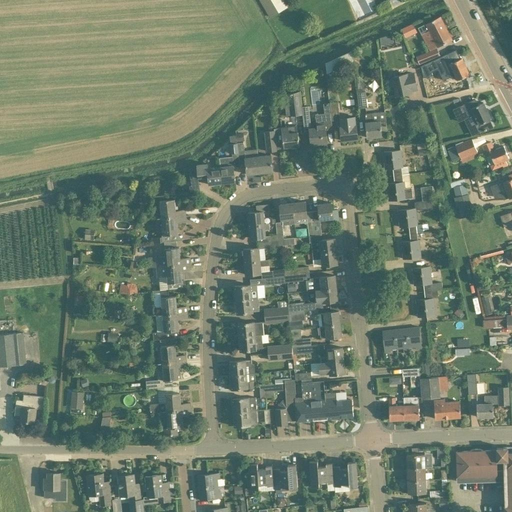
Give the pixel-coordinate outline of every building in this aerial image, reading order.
[(260,0),(270,17),(286,7),(282,0),(260,0)] [(438,47),(452,39),(440,16),(426,24),(418,27),(430,51),(438,47)] [(403,27),(407,36),(419,31),(415,22),(403,27)] [(382,45),(394,43),(393,34),(380,37),(382,45)] [(367,59),(377,57),(374,44),(365,46),(367,59)] [(340,56),(341,67),(352,62),(354,62),(352,52),(350,51),(340,56)] [(433,59),(430,51),(416,57),(420,65),(433,59)] [(470,74),(462,58),(445,66),(441,57),(431,61),(441,81),(455,75),(457,80),(470,74)] [(392,77),(397,96),(406,94),(406,92),(410,91),(410,93),(411,92),(411,91),(417,89),(414,73),(407,75),(407,74),(392,77)] [(302,107),(302,105),(300,90),(298,83),(292,85),(293,91),(293,92),(288,94),(290,116),(303,115),(302,107)] [(358,111),(355,88),(347,89),(350,112),(358,111)] [(356,89),(357,92),(359,109),(368,107),(366,90),(365,91),(364,88),(358,88),(356,89)] [(371,92),(372,108),(380,107),(379,91),(371,92)] [(490,120),(491,119),(484,103),(478,106),(475,99),(460,106),(466,118),(464,119),(472,136),(482,132),(483,133),(493,128),(490,120)] [(317,128),(310,129),(311,144),(327,142),(326,130),(332,129),(331,120),(329,102),(323,103),(325,113),(316,114),(317,128)] [(338,102),(329,102),(331,120),(339,119),(338,102)] [(365,122),(367,137),(382,136),(381,130),(387,129),(386,120),(386,117),(385,112),(371,113),(365,114),(366,122),(365,122)] [(340,127),(342,140),(358,139),(356,124),(355,116),(340,118),(340,127)] [(289,127),(281,128),(275,128),(277,150),(284,149),(284,147),(300,146),(298,132),(297,126),(289,127)] [(277,150),(275,128),(274,128),(274,130),(265,131),(266,151),(277,150)] [(244,133),(236,134),(236,135),(237,142),(245,141),(244,133)] [(477,152),(472,139),(455,146),(456,147),(460,157),(461,159),(477,152)] [(495,164),(509,158),(507,152),(508,151),(507,148),(505,147),(504,146),(494,149),(491,142),(482,145),(487,156),(491,154),(495,164)] [(460,157),(456,147),(448,151),(452,160),(460,157)] [(390,175),(390,176),(403,174),(409,174),(408,166),(402,167),(401,150),(384,152),(386,169),(393,168),(394,175),(390,175)] [(271,155),(258,157),(260,172),(273,171),(271,155)] [(233,165),(232,158),(232,156),(219,157),(220,167),(222,183),(235,181),(233,165)] [(247,174),(260,172),(258,157),(245,158),(247,174)] [(220,167),(208,168),(208,163),(196,164),(198,178),(208,177),(209,184),(210,184),(222,183),(220,167)] [(511,173),(510,175),(508,175),(510,180),(498,184),(502,195),(507,193),(509,199),(511,197),(511,173)] [(411,187),(405,188),(403,174),(390,176),(394,176),(395,182),(387,183),(389,200),(406,199),(406,198),(413,197),(411,187)] [(465,184),(454,187),(456,197),(468,194),(466,184),(465,184)] [(422,201),(433,199),(432,186),(421,187),(422,201)] [(162,218),(186,215),(186,210),(176,211),(175,200),(175,199),(160,200),(162,218)] [(438,199),(433,199),(422,201),(423,208),(439,206),(438,199)] [(305,201),(292,203),(295,223),(304,223),(306,224),(308,223),(309,236),(316,235),(313,211),(307,212),(305,201)] [(319,210),(313,211),(316,235),(321,234),(320,223),(320,220),(333,218),(331,202),(318,204),(319,210)] [(282,220),(282,222),(276,222),(277,234),(283,234),(282,225),(295,223),(292,203),(280,204),(282,220)] [(470,203),(459,206),(461,217),(473,214),(470,203)] [(248,213),(249,225),(264,224),(263,211),(269,211),(268,204),(256,205),(257,212),(248,213)] [(106,216),(110,210),(104,206),(99,211),(106,216)] [(404,234),(416,233),(416,232),(423,232),(422,224),(417,224),(415,208),(398,210),(400,227),(409,226),(410,233),(404,234)] [(511,211),(501,216),(504,227),(511,224),(511,211)] [(164,235),(178,234),(178,233),(177,222),(187,221),(186,215),(162,218),(164,235)] [(250,238),(258,237),(266,237),(264,224),(249,225),(250,238)] [(402,241),(404,259),(421,257),(419,240),(417,240),(416,233),(404,234),(410,234),(411,240),(402,241)] [(319,240),(319,241),(309,242),(309,243),(311,242),(312,254),(337,251),(335,238),(319,240)] [(179,247),(177,247),(176,241),(165,241),(164,242),(165,246),(165,248),(166,256),(155,257),(156,267),(191,264),(190,258),(180,258),(179,248),(179,247)] [(244,262),(260,261),(259,247),(243,249),(244,262)] [(338,264),(337,251),(312,254),(313,258),(313,259),(322,258),(322,266),(338,264)] [(481,261),(477,257),(471,263),(476,267),(481,261)] [(245,274),(261,273),(261,271),(261,266),(269,265),(269,260),(260,261),(244,262),(245,274)] [(191,269),(191,264),(156,267),(157,277),(168,276),(168,283),(183,281),(182,281),(181,270),(191,269)] [(285,269),(286,275),(309,273),(309,266),(285,269)] [(432,290),(432,283),(430,266),(413,268),(415,285),(424,284),(425,291),(419,292),(432,290)] [(286,276),(286,275),(285,269),(273,270),(273,271),(274,277),(286,276)] [(286,276),(286,282),(310,280),(309,273),(286,275),(286,276)] [(336,287),(335,275),(321,276),(321,277),(315,277),(315,283),(315,290),(336,287)] [(274,277),(263,278),(264,285),(286,283),(286,282),(286,276),(274,277)] [(119,284),(119,293),(138,292),(138,283),(119,284)] [(297,291),(296,283),(287,284),(288,292),(297,291)] [(251,284),(235,286),(236,299),(258,297),(257,285),(251,286),(251,284)] [(324,302),(338,300),(336,287),(315,290),(316,296),(317,296),(317,302),(323,302),(324,302)] [(163,314),(187,312),(187,306),(177,307),(176,296),(169,296),(168,290),(161,291),(162,306),(154,307),(154,315),(155,315),(163,314)] [(435,315),(433,298),(432,290),(419,292),(425,292),(426,299),(416,300),(418,317),(435,315)] [(479,296),(472,297),(475,313),(481,312),(479,296)] [(253,312),(253,311),(259,310),(258,297),(236,299),(237,313),(253,312)] [(289,313),(305,311),(304,302),(288,304),(289,313)] [(265,308),(266,315),(289,313),(288,304),(288,305),(265,308)] [(462,313),(463,312),(459,308),(455,313),(459,317),(459,316),(461,318),(464,315),(462,313)] [(290,321),(306,319),(305,311),(289,313),(290,321)] [(319,325),(340,323),(339,311),(325,312),(325,313),(318,313),(319,319),(319,325)] [(187,312),(163,314),(164,331),(164,332),(179,330),(178,319),(188,318),(187,312)] [(267,323),(290,321),(289,313),(266,315),(267,323)] [(507,326),(506,318),(483,320),(483,327),(507,326)] [(263,321),(254,322),(254,321),(238,323),(239,337),(262,335),(264,334),(263,321)] [(292,329),(300,328),(299,321),(290,322),(292,329)] [(327,338),(342,336),(340,323),(319,325),(320,332),(321,338),(327,337),(327,338)] [(407,328),(395,329),(397,348),(403,347),(403,350),(408,349),(410,349),(410,346),(409,346),(407,328),(407,327),(406,327),(407,328)] [(422,348),(419,327),(407,328),(409,346),(410,346),(415,346),(416,348),(422,348)] [(291,329),(292,343),(292,347),(311,345),(310,337),(301,338),(300,328),(291,329)] [(382,331),(385,352),(391,351),(391,348),(397,348),(395,329),(394,329),(382,331)] [(164,331),(157,332),(153,332),(153,340),(160,339),(164,339),(164,338),(164,332),(164,331)] [(0,366),(26,364),(23,332),(0,334),(0,366)] [(117,343),(117,335),(108,335),(108,342),(117,343)] [(256,349),(263,348),(262,335),(239,337),(240,350),(256,349)] [(178,337),(164,338),(164,339),(160,339),(161,345),(162,363),(187,360),(186,354),(176,355),(175,344),(174,338),(178,337)] [(268,345),(269,353),(292,351),(292,347),(292,343),(268,345)] [(292,351),(293,353),(296,353),(315,352),(315,345),(311,345),(292,347),(292,351)] [(344,360),(343,347),(327,349),(327,357),(321,357),(321,362),(346,360),(346,359),(344,360)] [(287,359),(287,364),(294,363),(293,353),(292,351),(269,353),(269,360),(287,359)] [(164,380),(179,378),(178,378),(177,367),(187,366),(187,360),(162,363),(164,380)] [(251,360),(229,361),(231,375),(247,374),(246,366),(252,366),(251,360)] [(346,360),(321,362),(318,363),(320,374),(329,373),(330,375),(346,373),(344,360),(346,360)] [(302,382),(312,381),(311,372),(297,373),(296,364),(294,364),(294,369),(295,380),(302,379),(302,382)] [(411,375),(412,380),(420,379),(420,378),(420,368),(402,369),(403,376),(411,375)] [(247,374),(231,375),(232,389),(254,387),(253,380),(248,381),(247,374)] [(476,374),(467,374),(468,394),(477,394),(476,374)] [(56,379),(54,375),(51,375),(48,376),(48,379),(50,383),(53,383),(55,381),(56,379)] [(440,397),(439,377),(420,378),(422,398),(440,397)] [(323,381),(312,381),(302,382),(303,397),(295,398),(294,380),(284,380),(285,383),(285,389),(287,408),(287,421),(297,420),(297,421),(336,418),(335,409),(331,409),(331,407),(327,407),(326,393),(325,393),(323,381)] [(260,385),(261,391),(285,389),(285,383),(260,385)] [(509,405),(509,386),(498,386),(498,395),(484,395),(484,404),(476,404),(477,417),(493,416),(493,403),(499,403),(499,405),(509,405)] [(261,391),(261,398),(274,397),(274,391),(285,390),(285,389),(261,391)] [(83,408),(84,392),(72,391),(71,407),(83,408)] [(180,392),(165,394),(166,403),(150,404),(151,411),(191,407),(191,403),(181,404),(180,393),(180,392)] [(336,418),(354,417),(352,400),(337,401),(336,398),(336,392),(326,393),(327,407),(331,407),(331,409),(335,409),(336,418)] [(249,397),(233,399),(234,412),(257,410),(256,397),(249,398),(249,397)] [(404,405),(395,405),(395,397),(389,398),(389,406),(390,419),(405,419),(404,405)] [(404,405),(405,419),(419,418),(419,405),(418,397),(403,397),(404,405)] [(43,402),(17,399),(15,415),(22,415),(21,421),(35,422),(36,409),(42,409),(43,402)] [(434,400),(435,419),(461,416),(460,401),(446,402),(445,399),(434,400)] [(191,407),(151,411),(151,412),(160,411),(161,428),(164,428),(165,436),(178,434),(177,427),(183,427),(182,415),(192,414),(191,407)] [(288,424),(287,421),(287,408),(275,409),(277,422),(277,425),(288,424)] [(257,410),(234,412),(235,426),(258,424),(257,410)] [(108,432),(110,422),(111,416),(103,417),(100,431),(108,432)] [(456,451),(457,477),(499,475),(498,473),(497,473),(497,470),(503,469),(504,479),(503,479),(503,480),(504,480),(505,505),(504,505),(504,511),(511,511),(511,452),(508,452),(508,447),(497,448),(497,450),(483,450),(482,450),(481,449),(480,449),(478,448),(477,448),(476,448),(474,449),(473,449),(472,449),(471,450),(470,451),(456,451)] [(407,454),(407,467),(425,467),(425,454),(407,454)] [(328,490),(335,489),(333,466),(333,463),(326,463),(326,466),(318,466),(318,461),(310,461),(311,487),(319,486),(319,482),(327,481),(327,484),(328,483),(328,490)] [(340,466),(333,466),(335,489),(342,489),(341,484),(349,483),(350,487),(358,487),(357,476),(360,476),(357,476),(356,462),(348,462),(348,468),(340,468),(340,466)] [(249,464),(251,488),(251,495),(254,495),(253,489),(259,488),(259,490),(274,489),(273,469),(273,466),(266,466),(266,468),(258,469),(258,463),(249,464)] [(280,469),(273,469),(274,489),(276,489),(276,494),(282,494),(282,491),(298,490),(296,464),(288,464),(288,470),(280,471),(280,469)] [(408,480),(426,479),(425,467),(407,467),(408,480)] [(58,489),(59,489),(60,489),(60,472),(48,472),(48,477),(45,477),(45,490),(45,497),(58,497),(58,489)] [(87,475),(89,493),(90,499),(92,501),(101,500),(101,505),(112,504),(109,481),(104,481),(103,473),(87,475)] [(198,475),(199,487),(218,485),(217,485),(222,485),(221,479),(219,479),(219,473),(198,475)] [(118,476),(119,484),(120,496),(130,495),(132,511),(145,511),(144,498),(143,498),(141,483),(135,484),(134,474),(118,476)] [(159,502),(171,500),(169,481),(168,482),(169,487),(163,487),(161,474),(145,476),(147,496),(158,495),(159,502)] [(426,493),(426,479),(408,480),(408,493),(426,493)] [(447,497),(447,492),(447,483),(442,483),(442,492),(439,492),(440,497),(447,497)] [(218,492),(218,485),(199,487),(201,500),(221,498),(221,491),(218,492)] [(235,494),(243,494),(242,485),(237,486),(234,486),(235,494)] [(439,498),(439,507),(442,507),(441,511),(448,511),(449,507),(449,498),(439,498)] [(426,511),(427,503),(409,503),(409,511),(426,511)]
